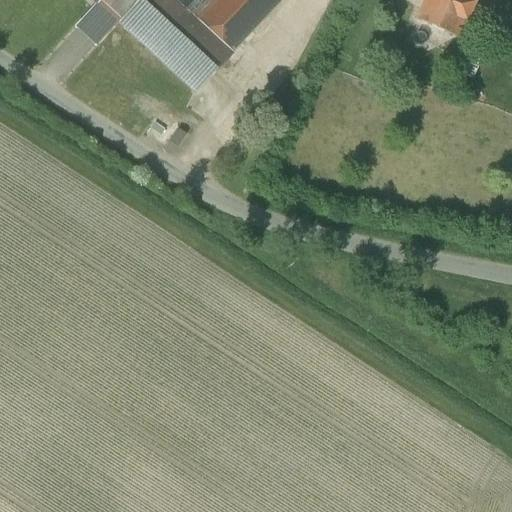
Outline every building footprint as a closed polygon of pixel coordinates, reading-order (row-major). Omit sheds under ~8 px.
[(136,4),(131,0),(97,0),(120,21),(121,21),(136,4)] [(196,20),(174,0),(139,0),(136,4),(121,21),(120,21),(118,22),(195,93),(231,53),(231,52),(231,53),(196,20)] [(174,0),(196,20),(214,0),(174,0)] [(214,0),(196,20),(231,53),(231,52),(280,0),(214,0)] [(475,0),(422,0),(414,19),(458,39),(475,0)]
